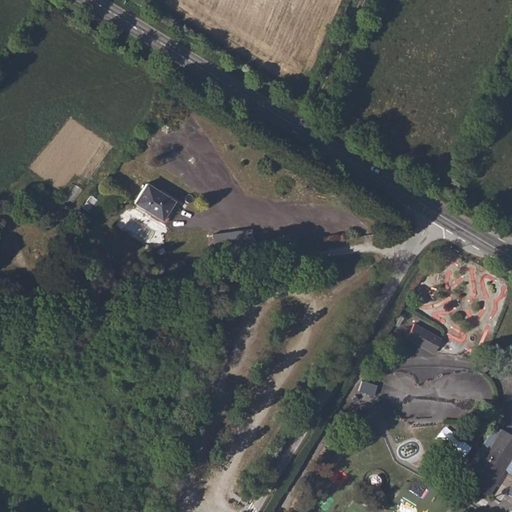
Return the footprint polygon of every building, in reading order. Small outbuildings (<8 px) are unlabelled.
[(133,200),(162,220),(174,203),(146,181),(133,200)] [(227,225),(229,241),(269,236),(266,220),(227,225)] [(404,338),(429,351),(436,337),(412,323),(404,338)] [(362,379),(359,390),(374,395),(377,384),(362,379)] [(475,423),(482,427),(485,421),(488,422),(500,401),(492,396),(488,405),(486,404),(475,423)] [(463,459),(472,446),(444,426),(435,440),(463,459)] [(485,458),(501,431),(495,427),(480,454),(485,458)] [(485,458),(469,487),(489,499),(505,470),(511,459),(511,437),(501,431),(485,458)] [(332,465),(312,507),(323,511),(331,511),(341,492),(331,488),(340,469),(332,465)] [(413,480),(410,486),(420,492),(424,486),(413,480)] [(413,511),(417,506),(403,497),(393,511),(413,511)]
